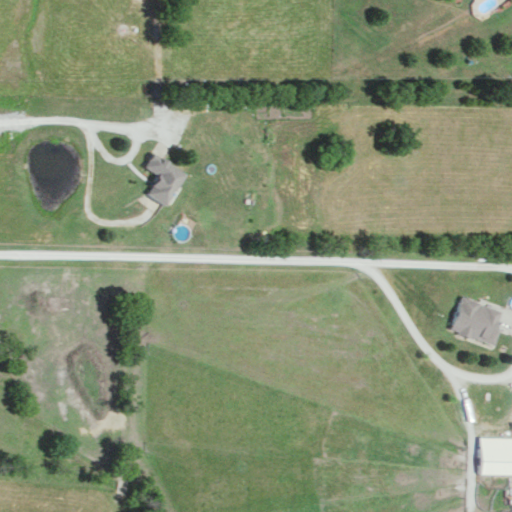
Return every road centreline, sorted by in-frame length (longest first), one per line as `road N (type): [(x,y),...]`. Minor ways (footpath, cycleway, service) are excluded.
road 1 (residential): [(0,253),(511,272)]
road 2 (residential): [(511,370),(476,382),(440,370),(373,279),(349,261)]
